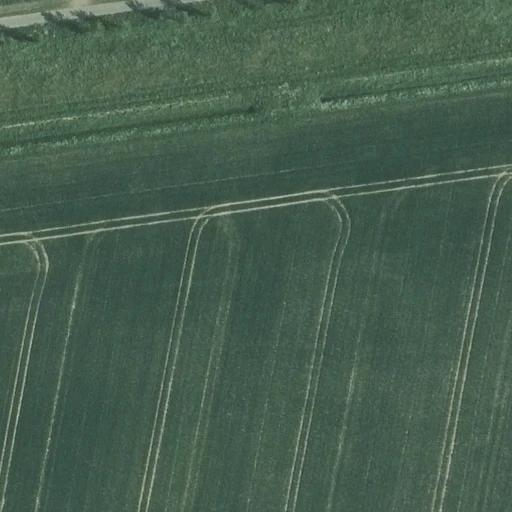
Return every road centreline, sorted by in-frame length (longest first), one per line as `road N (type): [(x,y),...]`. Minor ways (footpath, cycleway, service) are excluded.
road 1 (track): [(511,47),(0,120)]
road 2 (unclassified): [(246,0),(0,38)]
